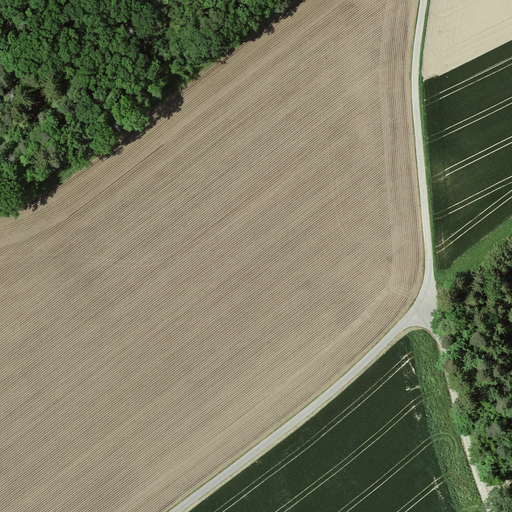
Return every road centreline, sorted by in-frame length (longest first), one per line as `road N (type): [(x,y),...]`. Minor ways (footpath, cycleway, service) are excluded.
road 1 (unclassified): [(423,0),(415,86),(429,255),(421,300),(321,400),(175,511)]
road 2 (track): [(421,300),(491,511)]
